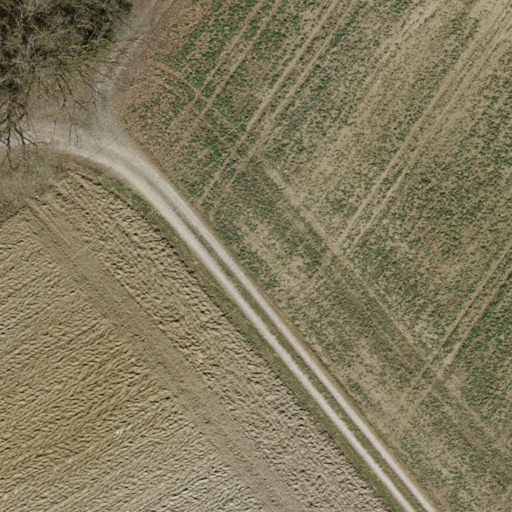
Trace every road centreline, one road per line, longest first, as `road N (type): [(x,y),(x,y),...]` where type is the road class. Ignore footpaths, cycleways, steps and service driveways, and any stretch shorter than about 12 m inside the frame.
road 1 (track): [(72,111),(115,149),(426,511)]
road 2 (track): [(155,0),(72,111),(0,137)]
